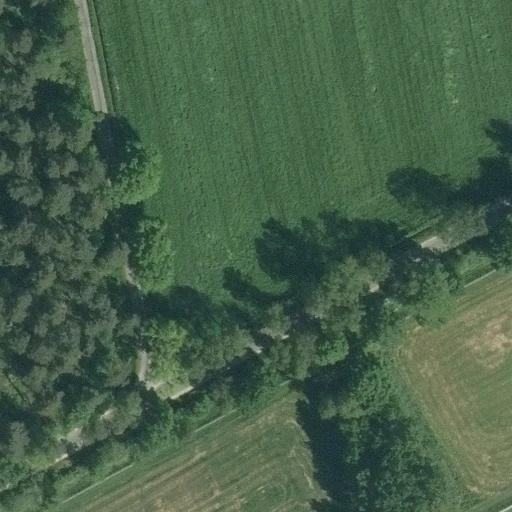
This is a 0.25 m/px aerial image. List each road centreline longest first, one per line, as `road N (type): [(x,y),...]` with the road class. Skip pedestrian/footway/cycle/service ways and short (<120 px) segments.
road 1 (unclassified): [(511,203),(151,397)]
road 2 (unclassified): [(78,0),(151,397)]
road 3 (unclassified): [(151,397),(0,478)]
